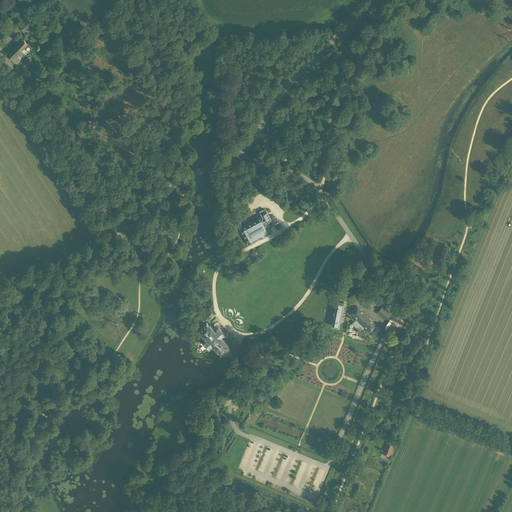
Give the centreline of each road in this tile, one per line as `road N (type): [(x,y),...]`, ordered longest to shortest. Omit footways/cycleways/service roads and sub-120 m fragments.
road 1 (unclassified): [(206,168),(241,150),(280,92),(376,0)]
road 2 (unclassified): [(122,235),(0,49)]
road 3 (unclassified): [(0,289),(122,235)]
